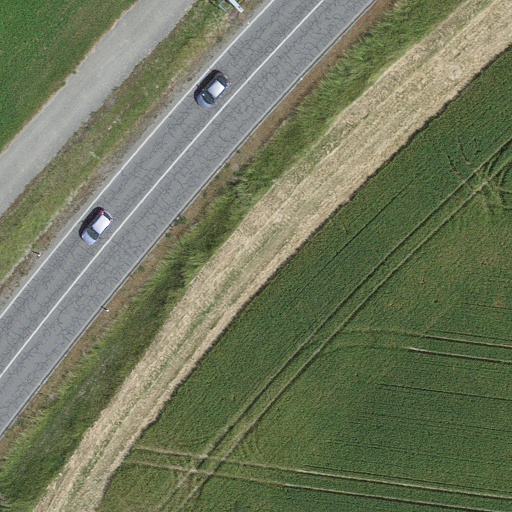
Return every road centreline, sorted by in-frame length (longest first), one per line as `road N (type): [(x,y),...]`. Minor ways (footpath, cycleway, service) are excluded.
road 1 (primary): [(326,0),(131,210),(0,378)]
road 2 (track): [(0,191),(171,0)]
